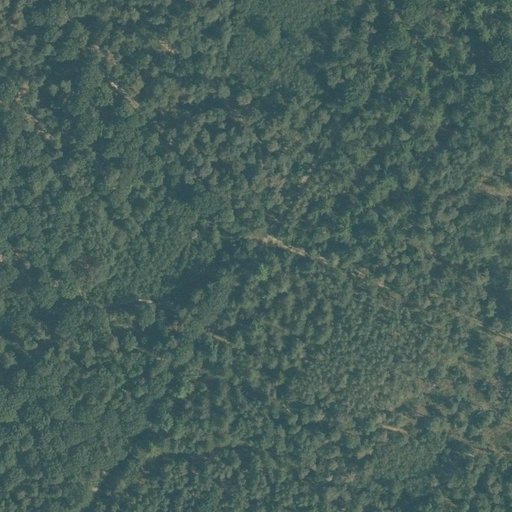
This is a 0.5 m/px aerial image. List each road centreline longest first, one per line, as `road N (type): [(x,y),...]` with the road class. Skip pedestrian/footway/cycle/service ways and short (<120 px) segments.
road 1 (track): [(267,235),(80,511)]
road 2 (unknown): [(511,334),(267,237)]
